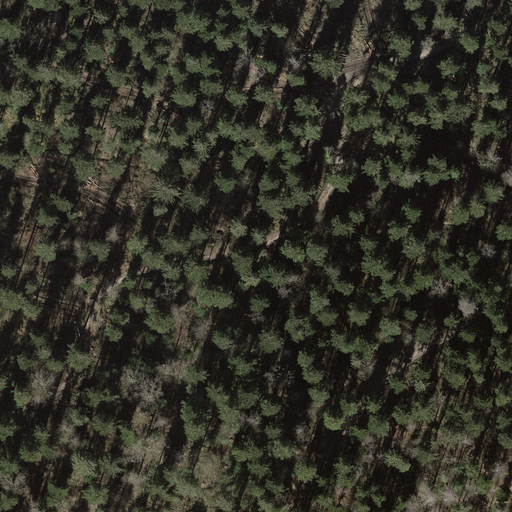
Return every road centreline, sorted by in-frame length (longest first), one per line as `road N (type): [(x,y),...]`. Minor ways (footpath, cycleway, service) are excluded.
road 1 (track): [(0,418),(60,388),(83,364),(86,323),(117,276),(288,232),(316,210),(338,165),(328,110),(341,80),(365,64),(421,57),(480,25),(504,0)]
road 2 (track): [(281,511),(380,383),(440,336),(511,298)]
